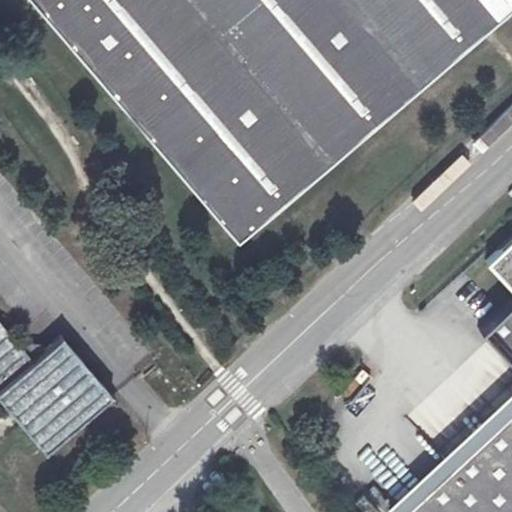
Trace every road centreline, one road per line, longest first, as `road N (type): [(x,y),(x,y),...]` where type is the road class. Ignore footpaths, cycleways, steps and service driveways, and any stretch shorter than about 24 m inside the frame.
road 1 (unclassified): [(119,511),(511,138)]
road 2 (unknown): [(179,451),(0,239)]
